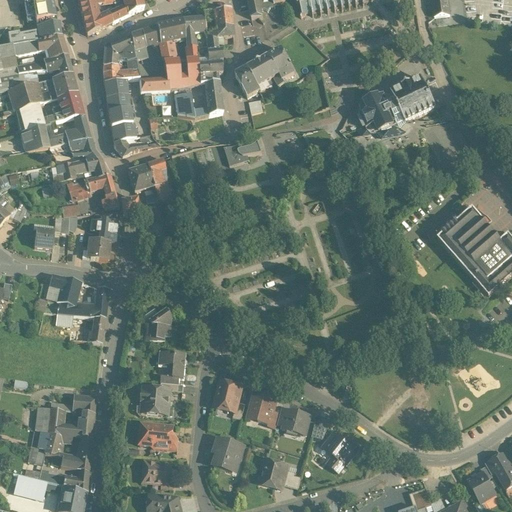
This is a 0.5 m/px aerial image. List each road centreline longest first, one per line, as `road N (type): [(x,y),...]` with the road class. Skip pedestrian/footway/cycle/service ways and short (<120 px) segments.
road 1 (residential): [(233,0),(237,136),(112,179)]
road 2 (residential): [(215,350),(419,476)]
road 3 (residential): [(418,0),(424,44),(473,147),(511,200)]
road 4 (residential): [(93,511),(122,294)]
road 5 (residential): [(215,350),(197,439),(201,511)]
road 6 (residential): [(112,179),(82,52)]
road 7 (residential): [(0,282),(122,294)]
